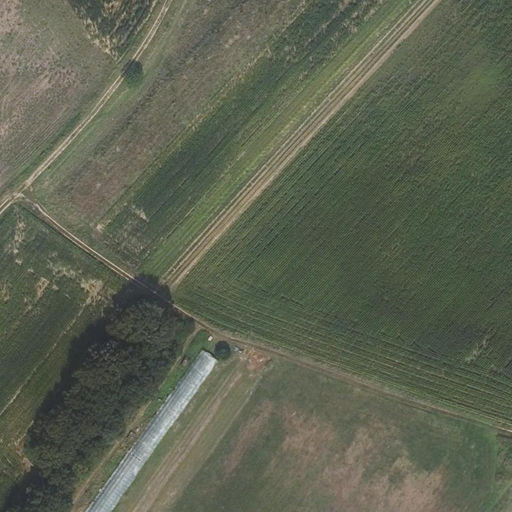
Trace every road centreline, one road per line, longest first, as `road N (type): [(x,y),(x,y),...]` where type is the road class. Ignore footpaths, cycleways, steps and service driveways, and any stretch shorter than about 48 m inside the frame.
road 1 (track): [(12,192),(210,332),(511,436)]
road 2 (track): [(0,209),(136,60),(169,0)]
